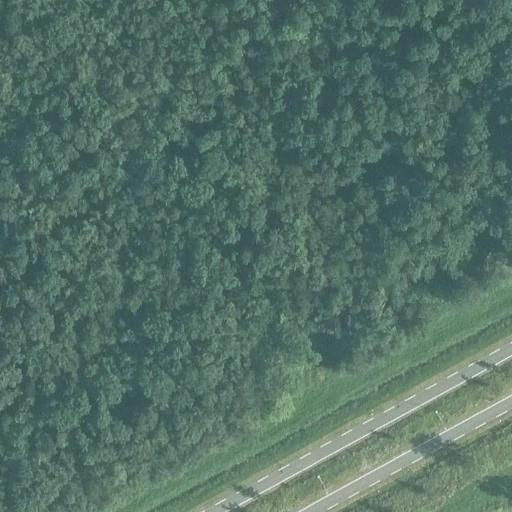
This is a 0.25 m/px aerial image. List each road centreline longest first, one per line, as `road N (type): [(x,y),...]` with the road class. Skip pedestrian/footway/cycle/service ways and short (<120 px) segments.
road 1 (secondary): [(511,346),(208,511)]
road 2 (secondary): [(308,511),(511,400)]
